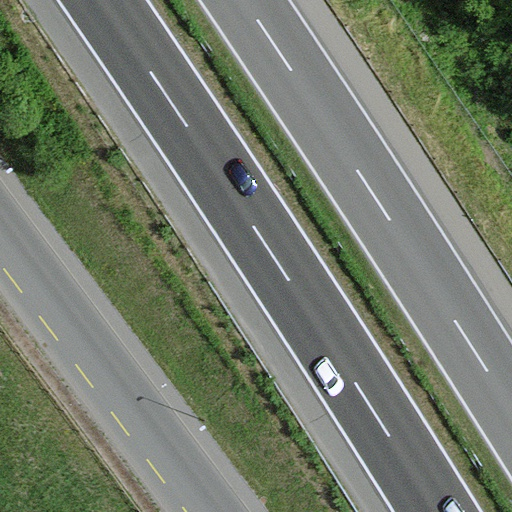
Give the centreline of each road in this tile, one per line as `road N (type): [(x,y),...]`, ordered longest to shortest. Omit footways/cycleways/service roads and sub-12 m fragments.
road 1 (motorway): [(102,0),(437,511)]
road 2 (motorway): [(511,407),(245,0)]
road 3 (residential): [(0,226),(214,511)]
